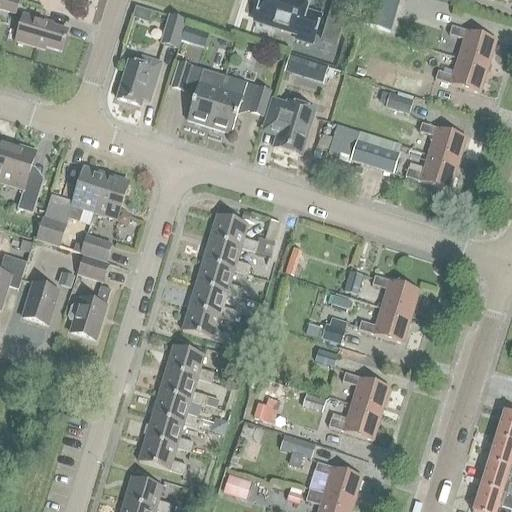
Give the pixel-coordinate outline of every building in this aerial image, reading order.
[(0,0),(0,11),(15,16),(19,2),(10,0),(0,0)] [(261,0),(253,27),(310,45),(319,17),(305,13),(308,0),(307,0),(307,1),(303,0),(261,0)] [(332,0),(331,5),(346,10),(349,0),(332,0)] [(359,24),(389,33),(398,3),(388,0),(368,0),(368,2),(362,0),(360,0),(354,21),(360,22),(359,24)] [(45,49),(60,54),(67,32),(51,27),(52,25),(23,16),(15,43),(44,52),(45,49)] [(169,18),(160,45),(176,50),(184,23),(169,18)] [(463,41),(457,59),(487,69),(496,42),(451,28),(448,37),(463,41)] [(116,101),(139,108),(143,98),(149,100),(160,65),(141,59),(139,67),(127,63),(116,101)] [(487,69),(457,59),(452,77),(437,73),(434,82),(479,96),(487,69)] [(308,69),(288,63),(285,74),(304,80),(308,69)] [(186,122),(207,129),(223,78),(178,64),(170,90),(182,93),(183,92),(194,96),(186,122)] [(387,70),(383,85),(423,94),(426,78),(387,70)] [(223,78),(207,129),(230,136),(238,110),(250,113),(249,114),(261,118),(269,93),(223,78)] [(385,109),(408,115),(412,102),(388,95),(385,109)] [(261,134),(276,138),(272,150),(300,158),(314,113),(286,104),(286,106),(272,101),(261,134)] [(433,139),(427,157),(457,166),(466,139),(421,125),(418,134),(433,139)] [(332,141),(328,153),(351,160),(350,162),(392,175),(399,156),(398,156),(401,148),(359,135),(336,127),(332,141)] [(0,182),(11,147),(0,142),(0,182)] [(11,147),(0,182),(0,184),(22,192),(16,211),(31,216),(41,185),(26,180),(35,154),(11,147)] [(457,166),(427,157),(422,175),(407,170),(404,179),(449,193),(457,166)] [(93,215),(105,177),(83,170),(67,220),(78,224),(82,211),(93,215)] [(105,177),(93,215),(116,222),(128,184),(105,177)] [(216,216),(209,240),(240,249),(240,250),(254,254),(270,258),(274,244),(264,241),(259,239),(257,244),(243,240),(247,226),(216,216)] [(35,241),(58,249),(65,228),(42,220),(35,241)] [(80,255),(105,263),(110,246),(85,238),(80,255)] [(209,240),(202,263),(233,272),(247,277),(250,267),(236,263),(240,250),(240,249),(209,240)] [(0,309),(7,288),(17,292),(26,265),(3,258),(0,268),(0,309)] [(75,277),(102,285),(108,267),(81,259),(75,277)] [(202,263),(195,286),(226,295),(226,296),(240,300),(243,290),(229,286),(233,272),(202,263)] [(343,294),(356,298),(361,278),(348,274),(343,294)] [(386,292),(380,310),(410,319),(419,292),(374,278),(371,287),(386,292)] [(22,320),(47,328),(57,293),(32,286),(22,320)] [(195,286),(188,309),(219,318),(219,319),(233,323),(236,313),(222,309),(226,296),(226,295),(195,286)] [(68,321),(73,323),(69,335),(94,343),(105,308),(104,308),(107,299),(110,292),(99,289),(97,296),(92,295),(89,303),(80,300),(78,307),(73,306),(70,307),(67,318),(68,321)] [(188,309),(181,332),(227,346),(230,336),(215,331),(219,319),(219,318),(188,309)] [(410,319),(380,310),(375,328),(360,323),(357,332),(402,346),(410,319)] [(323,332),(321,340),(339,346),(340,346),(344,333),(344,332),(325,327),(323,332)] [(211,385),(214,375),(200,370),(204,357),(173,347),(166,371),(197,380),(211,385)] [(333,370),(338,352),(325,348),(324,353),(318,351),(314,364),(333,370)] [(158,394),(190,403),(204,408),(207,398),(193,393),(197,380),(166,371),(158,394)] [(356,389),(350,407),(380,416),(389,389),(344,375),(341,384),(356,389)] [(158,394),(152,417),(183,426),(197,431),(200,421),(186,417),(190,403),(158,394)] [(304,410),(323,416),(327,402),(308,396),(304,410)] [(258,405),(256,421),(277,424),(280,408),(258,405)] [(380,416),(350,407),(345,425),(330,420),(327,429),(372,443),(380,416)] [(511,415),(503,413),(495,439),(511,443),(511,415)] [(145,440),(176,450),(190,454),(193,444),(179,440),(183,426),(152,417),(145,440)] [(279,452),(310,461),(314,447),(284,438),(279,452)] [(511,443),(495,439),(487,464),(508,470),(511,458),(511,443)] [(176,450),(145,440),(138,463),(183,477),(186,467),(172,462),(176,450)] [(487,464),(480,489),(501,495),(504,497),(511,498),(511,471),(508,470),(487,464)] [(328,478),(323,496),(353,505),(361,479),(316,465),(314,474),(328,478)] [(250,502),(256,483),(233,475),(226,493),(250,502)] [(124,503),(154,511),(170,511),(172,506),(158,502),(162,488),(131,479),(124,503)] [(480,489),(472,511),(495,511),(497,507),(501,508),(511,511),(511,498),(504,497),(501,495),(480,489)] [(350,511),(353,505),(323,496),(308,491),(304,503),(319,508),(317,511),(350,511)] [(154,511),(124,503),(120,511),(154,511)]
